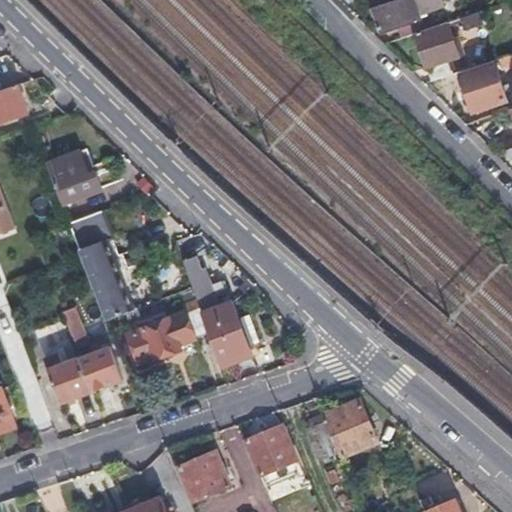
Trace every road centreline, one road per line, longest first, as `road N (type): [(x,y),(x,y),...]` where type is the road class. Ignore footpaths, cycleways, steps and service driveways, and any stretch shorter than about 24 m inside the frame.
road 1 (residential): [(373,357),(0,6)]
road 2 (residential): [(0,480),(373,357)]
road 3 (residential): [(320,0),(511,192)]
road 4 (residential): [(511,477),(373,357)]
road 5 (unknown): [(54,462),(0,300)]
